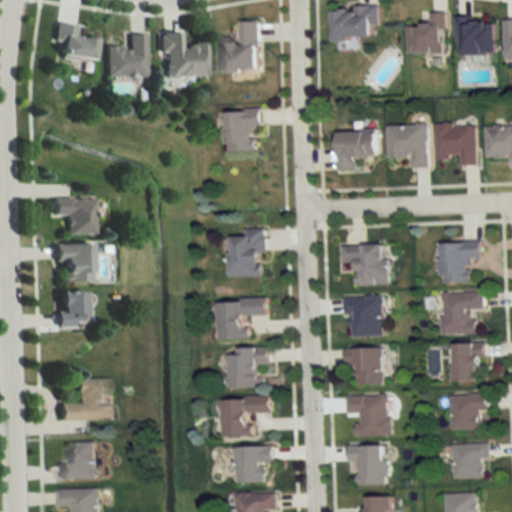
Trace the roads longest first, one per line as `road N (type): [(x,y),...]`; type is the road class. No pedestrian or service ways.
road 1 (residential): [(11,511),(0,115),(9,0)]
road 2 (residential): [(315,511),(297,0)]
road 3 (residential): [(304,209),(511,201)]
